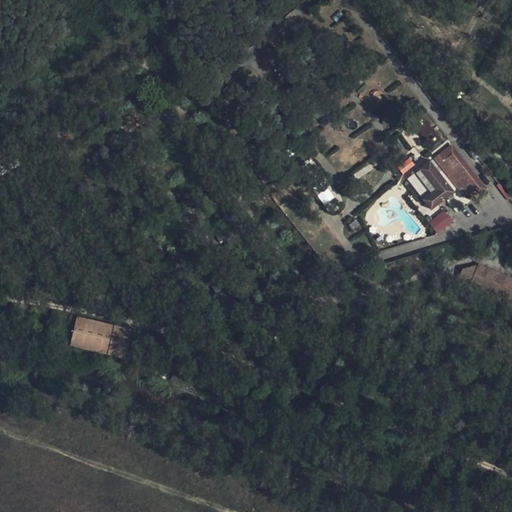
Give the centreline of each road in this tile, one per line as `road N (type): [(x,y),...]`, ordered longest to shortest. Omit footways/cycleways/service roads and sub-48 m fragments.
road 1 (track): [(511,476),(198,345),(125,320),(0,300)]
road 2 (track): [(230,511),(0,430)]
